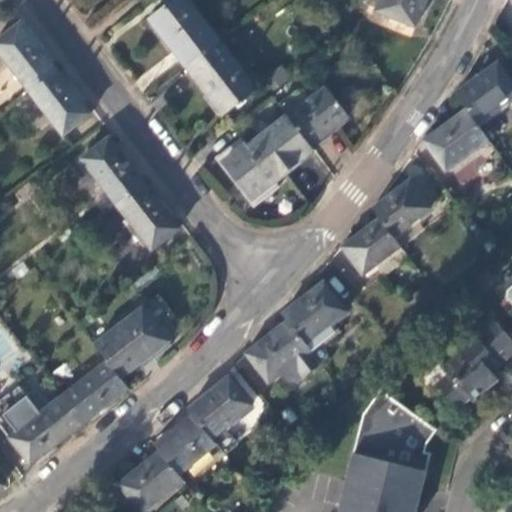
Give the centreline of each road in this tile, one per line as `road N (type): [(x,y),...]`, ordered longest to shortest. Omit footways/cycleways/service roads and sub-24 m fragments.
road 1 (residential): [(265,286),(39,0)]
road 2 (residential): [(265,286),(352,198),(466,32),(476,0)]
road 3 (residential): [(24,511),(160,393),(265,286)]
